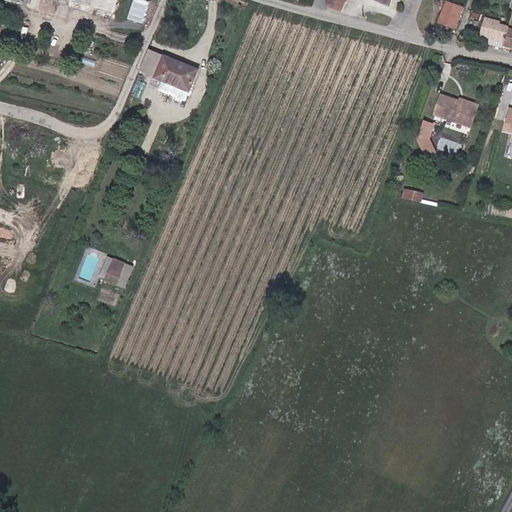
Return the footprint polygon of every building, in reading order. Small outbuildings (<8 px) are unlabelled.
[(83,0),(118,11),(121,0),(29,0),(29,3),(59,12),(62,0),(83,0)] [(62,0),(59,12),(69,16),(74,0),(62,0)] [(451,0),(443,18),(460,25),(468,5),(455,0),(451,0)] [(502,44),(511,46),(511,23),(487,16),(482,32),(493,35),(504,38),(502,44)] [(491,41),(502,44),(504,38),(493,35),(491,41)] [(162,78),(196,93),(205,71),(171,56),(162,78)] [(426,107),(463,120),(469,105),(452,98),(453,96),(433,88),(426,107)] [(452,98),(469,105),(471,99),(454,92),(453,96),(452,98)] [(511,105),(504,103),(498,123),(511,126),(511,105)] [(428,138),(434,126),(425,122),(418,139),(427,156),(435,153),(428,138)] [(396,191),(415,195),(417,187),(398,182),(396,191)] [(111,284),(123,289),(132,269),(120,263),(111,284)]
